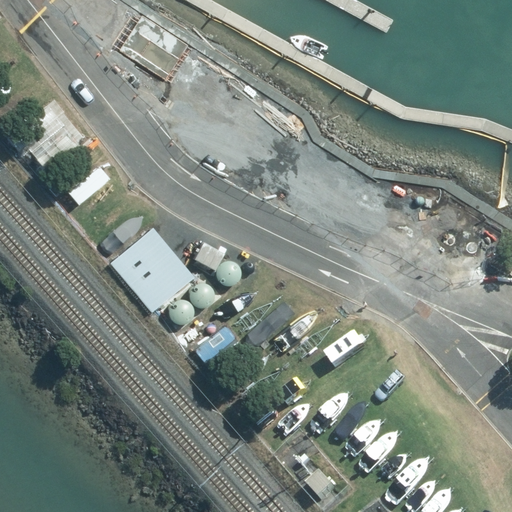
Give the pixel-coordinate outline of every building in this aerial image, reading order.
[(151,310),(194,272),(151,222),(107,260),(151,310)] [(240,257),(237,255),(233,253),(229,252),(224,254),(220,256),(218,260),(217,264),(217,269),(219,273),(222,276),(226,278),(230,279),(234,278),(238,276),(241,273),(243,269),(243,265),(242,261),(240,257)] [(215,279),(212,277),(208,275),(203,275),(199,276),(195,278),(193,282),(191,287),(192,291),(194,295),(197,298),(200,300),(205,301),(209,300),(213,298),(216,295),(217,292),(218,287),(217,283),(215,279)] [(192,297),(189,294),(185,292),(181,292),(176,293),(173,296),(170,300),(169,304),(169,309),(171,313),(174,316),(178,318),(182,319),(186,318),(190,316),(193,313),(195,309),(195,305),(194,301),(192,297)] [(309,487),(321,500),(333,489),(321,476),(309,487)]
